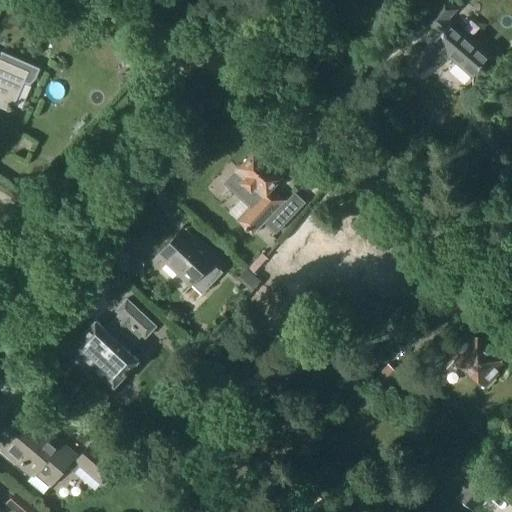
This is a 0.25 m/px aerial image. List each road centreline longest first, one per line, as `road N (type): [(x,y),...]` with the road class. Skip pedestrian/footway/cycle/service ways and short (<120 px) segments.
road 1 (residential): [(511,297),(275,96),(188,49)]
road 2 (residential): [(0,237),(188,49)]
